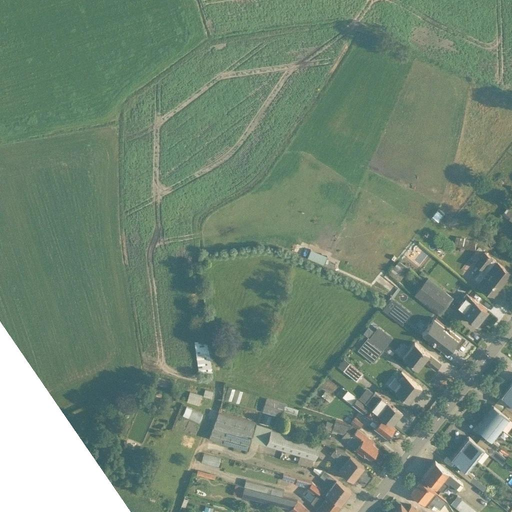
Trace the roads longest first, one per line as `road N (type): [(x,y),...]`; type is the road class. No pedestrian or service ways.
road 1 (tertiary): [(511,325),(365,511)]
road 2 (track): [(220,390),(173,511)]
